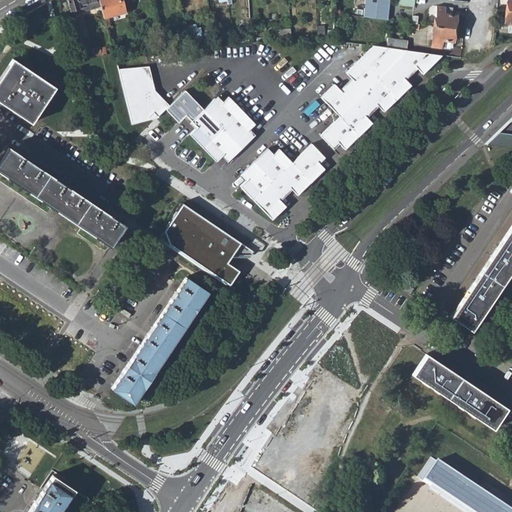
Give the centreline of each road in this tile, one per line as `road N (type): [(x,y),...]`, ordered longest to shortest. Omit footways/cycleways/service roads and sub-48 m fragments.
road 1 (primary): [(511,57),(307,259)]
road 2 (residential): [(216,511),(253,435),(358,291)]
road 3 (primary): [(339,276),(511,103)]
road 4 (residential): [(0,266),(118,347),(161,281)]
road 5 (primary): [(307,259),(222,374),(223,413)]
road 6 (primary): [(223,413),(238,406),(339,276)]
road 7 (residential): [(415,329),(511,196)]
road 8 (residential): [(0,123),(103,193)]
